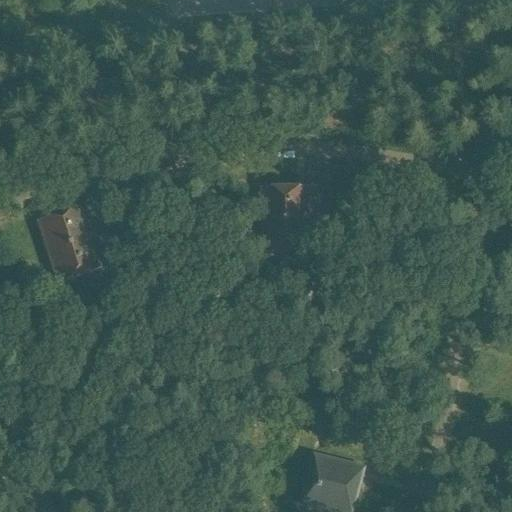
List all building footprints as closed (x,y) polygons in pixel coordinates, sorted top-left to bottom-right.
[(187,183),(171,185),(174,213),(191,211),(187,183)] [(261,187),(261,252),(312,252),(312,239),(320,239),(320,199),(312,199),(312,186),(261,187)] [(57,282),(107,266),(97,237),(104,234),(98,214),(90,216),(87,205),(37,221),(57,282)] [(414,298),(418,282),(391,275),(386,291),(414,298)] [(354,511),(366,466),(313,453),(301,503),(337,511),(354,511)]
